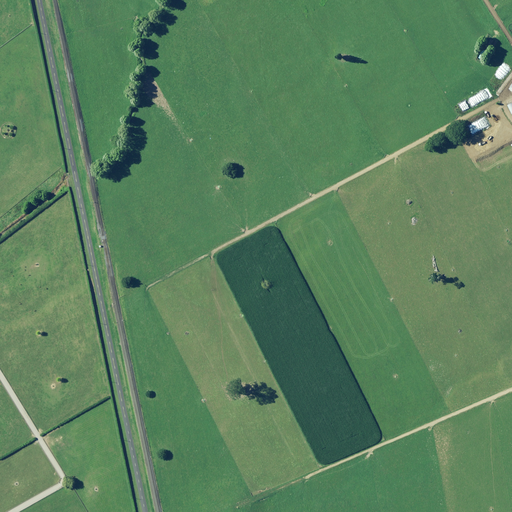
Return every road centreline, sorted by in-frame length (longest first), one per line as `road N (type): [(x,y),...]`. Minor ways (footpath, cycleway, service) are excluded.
road 1 (unclassified): [(39,0),(145,511)]
road 2 (track): [(511,388),(251,499)]
road 3 (track): [(11,511),(61,478),(0,377)]
